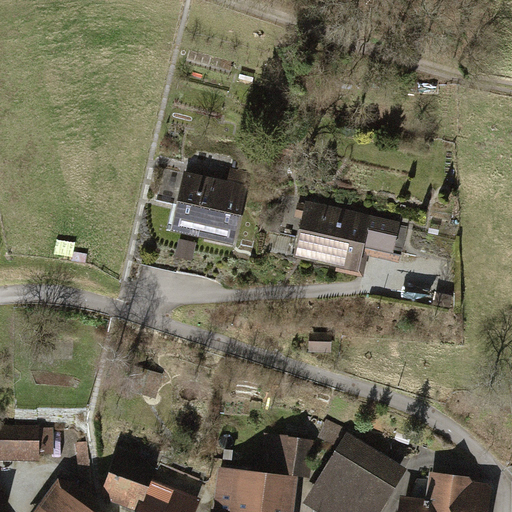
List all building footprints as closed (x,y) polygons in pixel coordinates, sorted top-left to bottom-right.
[(234,190),(173,174),(159,230),(219,246),(234,190)] [(357,219),(291,202),(276,259),(342,276),(357,219)] [(154,396),(160,374),(138,368),(132,390),(154,396)] [(34,428),(0,426),(0,461),(32,463),(34,428)] [(254,472),(211,470),(208,511),(285,511),(291,479),(306,481),(314,445),(262,433),(254,472)] [(367,511),(396,467),(343,433),(297,504),(309,511),(367,511)] [(196,511),(200,502),(150,482),(156,466),(120,452),(104,492),(141,507),(139,511),(196,511)] [(477,511),(481,487),(462,484),(463,479),(423,474),(419,503),(391,499),(388,511),(477,511)] [(76,511),(51,492),(37,511),(76,511)]
